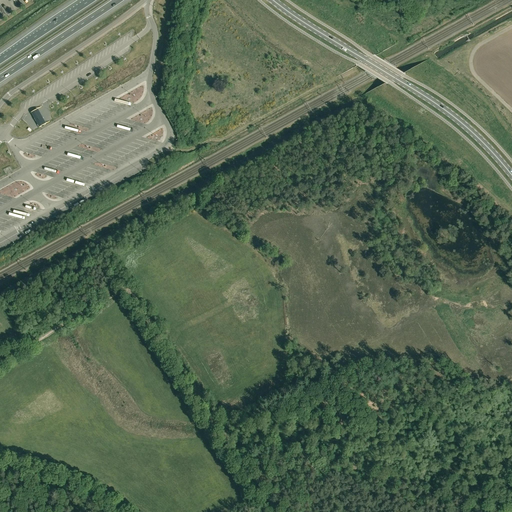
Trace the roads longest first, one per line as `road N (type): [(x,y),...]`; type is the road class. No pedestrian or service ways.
road 1 (track): [(124,289),(94,244),(360,105),(360,90),(423,57),(471,65)]
road 2 (track): [(0,358),(124,289),(275,511)]
road 3 (secondary): [(511,175),(456,118),(271,0)]
road 4 (track): [(165,145),(188,150),(225,137),(332,82),(313,66)]
road 5 (motorway): [(0,80),(120,0)]
